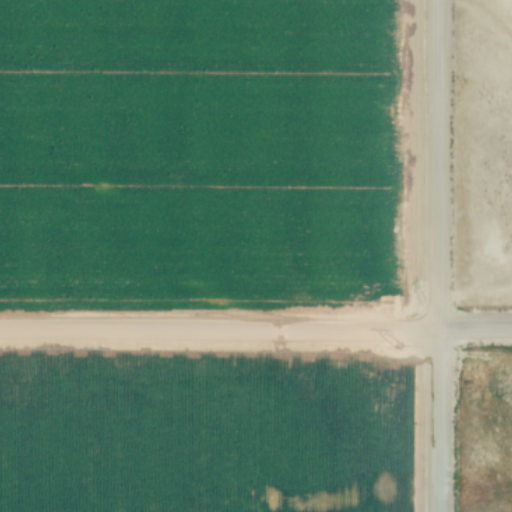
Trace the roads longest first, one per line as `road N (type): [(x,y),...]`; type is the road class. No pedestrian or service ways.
road 1 (residential): [(511,328),(0,327)]
road 2 (residential): [(436,511),(436,0)]
